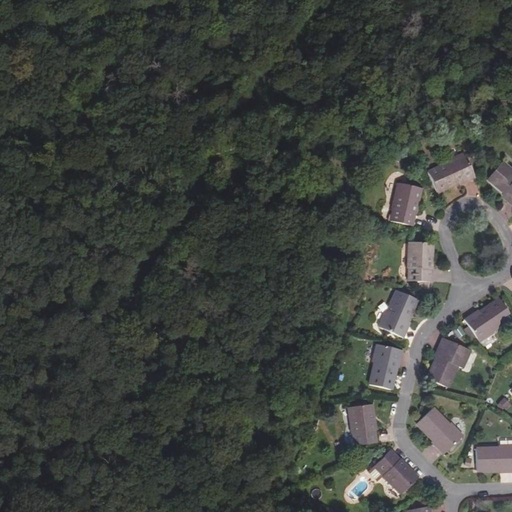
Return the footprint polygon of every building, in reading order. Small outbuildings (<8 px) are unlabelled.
[(461,181),(462,183),(474,177),(462,154),(446,161),(447,164),(427,173),(436,193),(457,183),(461,181)] [(510,200),(508,202),(511,204),(511,172),(501,163),(487,180),(505,195),(510,200)] [(419,200),(421,189),(397,184),(392,209),(393,209),(390,223),(411,227),(414,215),(415,215),(417,207),(415,206),(416,200),(419,200)] [(432,245),(409,243),(408,270),(408,269),(408,282),(429,283),(430,270),(431,270),(431,261),(430,261),(430,256),(432,256),(432,245)] [(400,294),(412,299),(414,295),(402,290),(400,294)] [(416,301),(412,299),(400,294),(396,292),(387,313),(385,312),(378,328),(402,338),(407,328),(405,327),(407,322),(416,301)] [(476,316),(474,314),(464,321),(479,343),(494,333),(492,331),(511,318),(499,300),(480,313),(476,316)] [(439,351),(436,358),(426,380),(447,389),(457,367),(462,369),(469,351),(442,339),(437,351),(439,351)] [(397,364),(399,365),(402,352),(376,346),(372,364),(375,364),(369,386),(391,391),(396,368),(397,364)] [(508,405),(503,400),(498,404),(504,410),(508,405)] [(371,406),(364,406),(353,408),(348,409),(351,434),(352,433),(354,447),(375,444),(373,431),(374,431),(374,422),(371,423),(370,417),(373,416),(371,406)] [(436,444),(434,446),(443,455),(463,437),(450,424),(448,426),(432,409),(416,424),(433,441),(436,444)] [(504,473),(511,473),(511,446),(499,446),(499,449),(475,450),(476,472),(499,471),(504,471),(504,473)] [(375,466),(374,467),(383,476),(382,477),(400,495),(417,479),(410,471),(408,472),(403,467),(405,466),(399,460),(397,460),(389,452),(383,458),(375,466)] [(373,463),(375,466),(383,458),(381,455),(373,463)] [(383,476),(374,467),(367,473),(377,482),(382,477),(383,476)] [(413,510),(423,508),(421,501),(411,503),(413,510)]
